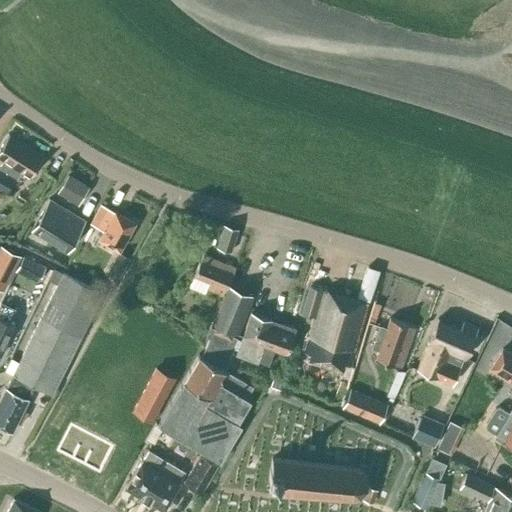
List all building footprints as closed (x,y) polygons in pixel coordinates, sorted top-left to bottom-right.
[(20,171),(29,177),(42,156),(7,134),(0,145),(0,170),(13,179),(15,179),(20,171)] [(0,170),(0,188),(5,192),(13,179),(0,170)] [(57,191),(76,203),(86,186),(67,175),(57,191)] [(30,228),(66,249),(84,220),(48,199),(30,228)] [(113,211),(100,204),(89,223),(102,230),(98,238),(118,250),(134,222),(113,211)] [(215,247),(229,251),(237,228),(223,224),(215,247)] [(0,276),(7,280),(20,256),(2,246),(0,249),(0,276)] [(106,272),(117,278),(129,256),(117,250),(106,272)] [(204,288),(222,296),(234,267),(202,254),(192,276),(206,282),(204,288)] [(13,270),(36,282),(44,267),(21,255),(13,270)] [(51,391),(100,292),(61,272),(18,361),(9,357),(3,369),(17,376),(16,379),(10,376),(5,387),(4,387),(0,394),(0,422),(11,428),(26,397),(33,382),(51,391)] [(223,295),(212,321),(207,334),(210,336),(201,355),(198,353),(156,422),(206,453),(218,460),(240,424),(236,422),(249,400),(245,397),(251,386),(221,368),(252,295),(228,285),(224,295),(223,295)] [(301,312),(312,316),(302,352),(308,354),(307,360),(340,369),(338,377),(348,380),(352,366),(348,365),(367,302),(309,285),(301,312)] [(0,351),(14,323),(9,321),(15,308),(0,301),(0,351)] [(250,311),(246,321),(235,352),(267,364),(273,348),(286,353),(294,327),(250,311)] [(413,326),(399,321),(388,317),(385,328),(378,325),(371,347),(377,349),(374,358),(399,367),(413,326)] [(462,321),(461,321),(458,328),(436,318),(416,368),(436,377),(452,384),(463,357),(476,327),(462,321)] [(486,367),(511,382),(511,354),(498,346),(486,367)] [(156,368),(150,379),(133,410),(150,420),(173,378),(163,372),(156,368)] [(269,377),(266,386),(276,389),(279,380),(269,377)] [(378,422),(386,403),(349,387),(341,406),(378,422)] [(511,405),(508,412),(496,406),(493,407),(484,422),(485,427),(495,433),(493,436),(511,446),(511,405)] [(410,435),(432,445),(441,425),(418,415),(410,435)] [(453,450),(464,424),(454,420),(442,445),(453,450)] [(72,422),(57,448),(99,472),(114,446),(72,422)] [(125,486),(163,508),(184,471),(147,449),(125,486)] [(183,479),(200,490),(216,463),(199,453),(183,479)] [(437,477),(438,477),(445,463),(431,456),(410,499),(426,507),(428,502),(440,505),(444,481),(436,480),(437,477)] [(271,457),(269,468),(268,479),(268,491),(350,496),(356,494),(358,494),(361,492),(363,490),(364,488),(365,484),(366,481),(365,478),(364,476),(363,473),(361,471),(359,469),(356,468),(352,467),(271,457)] [(482,511),(511,511),(511,495),(465,473),(459,487),(488,500),(482,511)] [(370,500),(374,488),(366,485),(362,497),(370,500)] [(40,511),(41,511),(12,498),(4,511),(40,511)]
